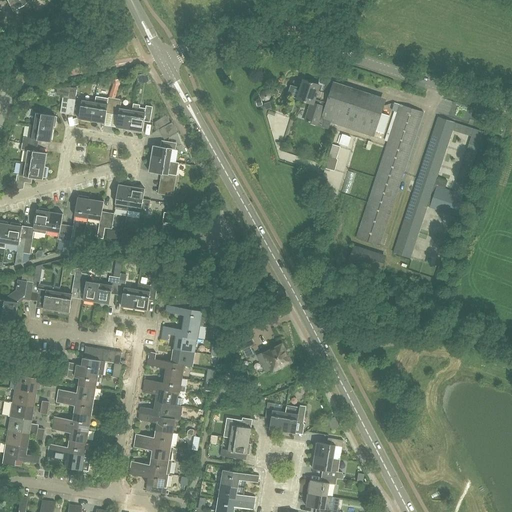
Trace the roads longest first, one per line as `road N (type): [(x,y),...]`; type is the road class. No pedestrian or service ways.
road 1 (tertiary): [(409,511),(160,56)]
road 2 (residential): [(113,495),(136,348),(36,327)]
road 3 (unclassified): [(511,109),(290,31)]
road 4 (residential): [(65,183),(133,160),(135,141),(71,132),(70,145)]
road 5 (residential): [(137,60),(25,83),(7,97),(0,118)]
road 6 (residential): [(271,499),(266,442),(299,447),(283,501)]
road 7 (unclassified): [(160,56),(290,31)]
